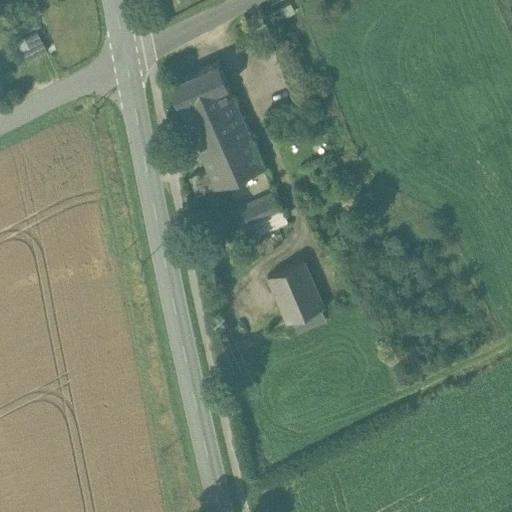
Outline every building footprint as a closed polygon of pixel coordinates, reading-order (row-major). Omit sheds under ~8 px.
[(37,29),(17,40),(27,60),(47,49),(37,29)] [(249,132),(218,60),(170,81),(201,153),(249,132)] [(249,132),(201,153),(207,166),(190,174),(198,192),(263,164),(249,132)] [(275,191),(234,208),(247,238),(288,221),(275,191)] [(304,258),(267,274),(287,319),(324,303),(304,258)]
